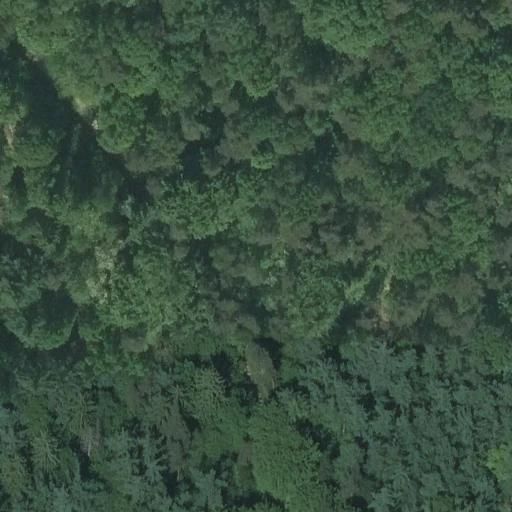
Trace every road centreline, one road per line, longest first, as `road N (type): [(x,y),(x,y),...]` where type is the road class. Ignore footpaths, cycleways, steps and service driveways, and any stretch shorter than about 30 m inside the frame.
road 1 (track): [(0,16),(83,106),(212,281)]
road 2 (track): [(212,281),(300,0)]
road 3 (track): [(317,511),(263,418),(212,281)]
